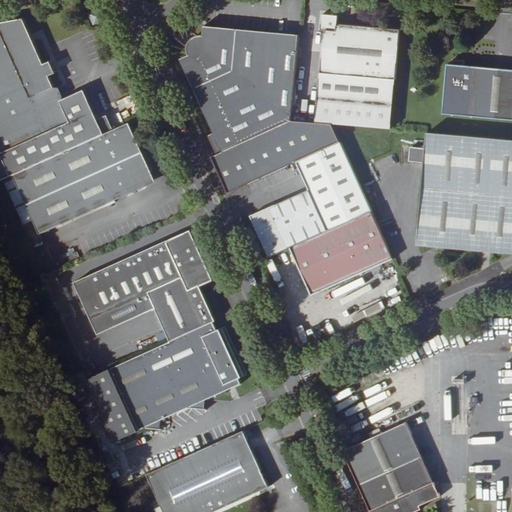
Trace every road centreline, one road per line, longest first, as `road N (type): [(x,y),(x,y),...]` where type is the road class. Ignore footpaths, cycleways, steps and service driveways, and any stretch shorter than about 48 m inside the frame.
road 1 (unclassified): [(148,14),(155,72),(296,379)]
road 2 (unclassified): [(511,288),(474,297),(296,379)]
road 3 (unclassified): [(296,379),(353,511)]
